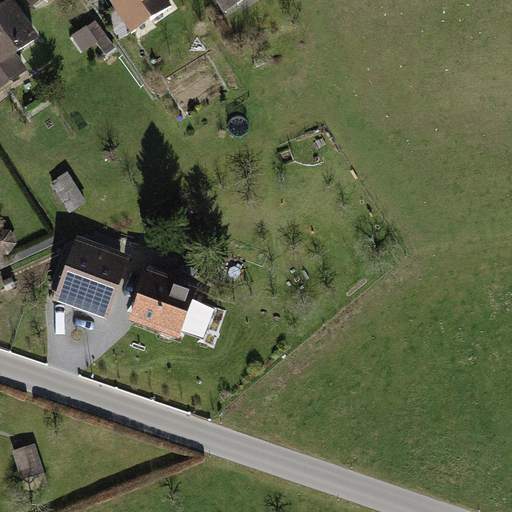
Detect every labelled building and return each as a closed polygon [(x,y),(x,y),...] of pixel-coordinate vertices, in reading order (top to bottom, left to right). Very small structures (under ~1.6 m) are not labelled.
[(1,0),(0,1),(0,83),(39,57),(1,0)] [(27,0),(34,10),(49,0),(27,0)] [(162,0),(116,0),(133,26),(166,5),(162,0)] [(88,58),(109,45),(97,25),(76,37),(88,58)] [(131,261),(74,239),(54,289),(111,311),(131,261)] [(198,287),(151,267),(129,317),(177,337),(198,287)] [(25,485),(49,477),(39,445),(15,453),(25,485)]
